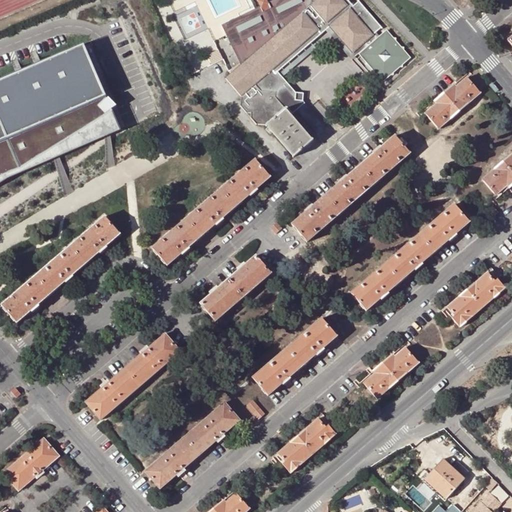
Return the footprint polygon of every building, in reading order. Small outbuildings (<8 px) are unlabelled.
[(273,0),(271,1),(273,5),(283,0),(300,0),(301,1),(302,3),(274,17),(273,14),(272,12),(264,15),(266,18),(267,21),(238,34),(237,32),(235,28),(234,24),(258,12),(256,9),(222,26),(239,61),(229,70),(231,73),(314,1),(313,0),(273,0)] [(311,140),(285,110),(275,97),(275,93),(284,85),(275,74),(277,72),(326,30),(329,27),(352,53),(375,33),(381,28),(358,1),(353,7),(347,0),(313,0),(314,1),(231,73),(225,78),(232,87),(239,95),(238,106),(243,111),(248,112),(248,117),(254,124),(256,124),(258,126),(261,124),(265,125),(293,156),(311,140)] [(272,12),(273,14),(278,12),(277,8),(293,0),(283,0),(273,5),(271,1),(268,3),(266,0),(257,0),(261,6),(264,15),(272,12)] [(301,1),(278,12),(273,14),(274,17),(302,3),(301,1)] [(485,3),(478,8),(481,11),(487,6),(485,3)] [(258,12),(234,24),(235,28),(259,16),(261,21),(266,18),(264,15),(261,6),(256,9),(258,12)] [(266,18),(261,21),(237,32),(238,34),(267,21),(266,18)] [(378,37),(379,37),(375,33),(352,53),(329,27),(326,30),(351,60),(358,55),(368,66),(368,63),(373,58),(373,53),(369,49),(369,45),(375,40),(378,40),(378,37)] [(375,40),(369,45),(369,49),(373,53),(373,58),(368,63),(368,66),(373,72),(376,72),(375,75),(381,81),(384,81),(390,76),(390,73),(393,73),(399,68),(400,65),(402,65),(409,60),(409,57),(403,51),(401,51),(401,48),(395,41),(393,41),(393,39),(388,32),(385,32),(379,37),(378,37),(378,40),(375,40)] [(112,111),(83,45),(40,63),(39,58),(33,61),(35,65),(22,71),(20,67),(14,69),(16,73),(0,80),(0,177),(21,168),(63,142),(64,143),(65,143),(81,136),(82,135),(83,134),(83,133),(82,132),(81,130),(112,111)] [(277,72),(275,74),(284,85),(275,93),(275,97),(285,110),(287,109),(292,115),(297,111),(318,134),(324,129),(325,128),(302,101),(294,101),(295,93),(277,72)] [(466,76),(455,86),(453,83),(432,101),(435,104),(424,113),(437,127),(479,91),(466,76)] [(303,93),(295,93),(294,101),(302,101),(303,93)] [(0,177),(0,182),(8,178),(119,130),(112,111),(81,130),(82,132),(83,133),(83,134),(82,135),(81,136),(65,143),(64,143),(63,142),(21,168),(0,177)] [(337,116),(332,120),(339,128),(344,124),(337,116)] [(303,211),(304,212),(290,224),(305,242),(409,152),(394,134),(380,147),(379,145),(371,152),(372,153),(346,176),(345,174),(337,181),(338,182),(312,206),(310,204),(303,211)] [(511,153),(482,179),(495,194),(506,185),(508,187),(511,183),(511,153)] [(254,159),(151,249),(166,266),(180,254),(181,256),(189,249),(187,247),(214,224),(215,226),(222,220),(221,218),(248,195),(249,197),(257,190),(255,188),(269,177),(254,159)] [(468,221),(454,203),(350,293),(365,310),(379,299),(380,300),(388,294),(386,292),(413,269),(415,271),(422,264),(421,262),(447,239),(449,241),(457,234),(455,232),(468,221)] [(492,207),(485,212),(490,218),(497,213),(492,207)] [(104,247),(118,234),(103,217),(0,306),(15,324),(29,311),(30,313),(38,307),(36,305),(62,283),(64,284),(72,277),(70,276),(96,253),(98,255),(105,248),(104,247)] [(275,233),(281,227),(276,221),(270,227),(275,233)] [(204,295),(206,297),(198,303),(214,321),(269,272),(255,255),(247,262),(245,260),(237,267),(239,269),(213,291),(211,289),(204,295)] [(494,280),(486,272),(446,306),(453,315),(451,317),(459,326),(504,287),(496,278),(494,280)] [(145,305),(140,299),(133,305),(138,311),(145,305)] [(336,336),(321,318),(251,378),(267,396),(281,384),(282,385),(289,379),(288,377),(314,355),(315,356),(323,349),(322,348),(336,336)] [(99,386),(101,389),(84,403),(98,420),(179,351),(164,334),(147,348),(145,346),(138,353),(140,354),(108,382),(106,380),(99,386)] [(371,371),(373,373),(362,383),(375,398),(417,362),(403,346),(393,356),(391,353),(371,371)] [(16,398),(21,394),(15,388),(10,391),(16,398)] [(239,420),(223,402),(144,471),(159,489),(175,475),(177,477),(184,471),(182,469),(215,441),(217,443),(224,436),(222,435),(239,420)] [(258,408),(252,414),(257,420),(263,415),(258,408)] [(324,427),(317,418),(275,453),(284,462),(282,464),(289,472),(334,433),(327,425),(324,427)] [(57,457),(42,439),(1,474),(16,492),(33,477),(35,480),(43,473),(41,471),(57,457)] [(437,493),(445,500),(463,480),(442,460),(428,476),(441,488),(437,493)] [(437,493),(441,488),(428,476),(424,481),(437,493)] [(208,511),(243,511),(248,508),(235,493),(224,502),(222,500),(208,511)] [(472,511),(494,511),(501,504),(489,494),(472,511)]
